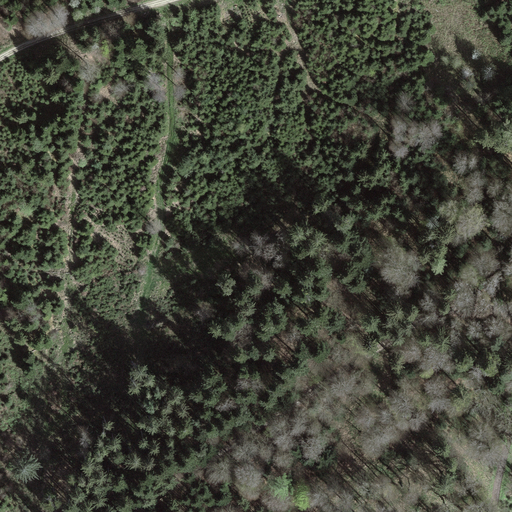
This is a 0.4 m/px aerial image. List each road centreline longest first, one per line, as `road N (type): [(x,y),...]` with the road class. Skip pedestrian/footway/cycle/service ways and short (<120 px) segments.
road 1 (track): [(511,312),(466,308),(428,317),(132,511)]
road 2 (track): [(0,56),(71,25),(164,0)]
